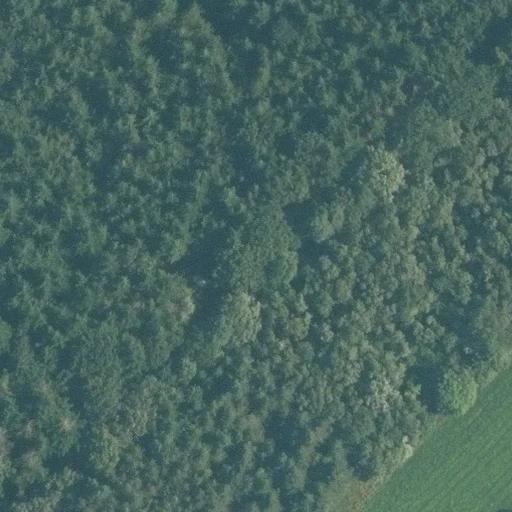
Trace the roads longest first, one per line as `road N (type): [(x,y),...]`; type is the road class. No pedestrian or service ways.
road 1 (track): [(87,446),(511,42)]
road 2 (track): [(0,344),(87,446)]
